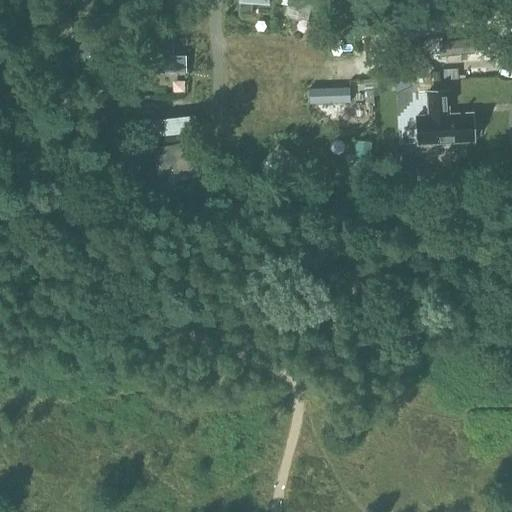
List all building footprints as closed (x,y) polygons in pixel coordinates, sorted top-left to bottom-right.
[(71,0),(72,2),(74,5),(75,7),(78,9),(80,10),(83,10),(86,10),(89,10),(92,9),(94,7),(96,5),(97,2),(98,0),(71,0)] [(121,0),(121,4),(164,9),(164,0),(121,0)] [(333,0),(330,31),(345,33),(348,0),(333,0)] [(116,22),(115,12),(97,15),(99,25),(116,22)] [(487,38),(477,38),(477,51),(487,51),(487,38)] [(91,40),(87,41),(83,43),(79,46),(77,51),(77,55),(77,60),(79,64),(83,67),(87,69),(91,70),(96,69),(100,67),(103,64),(106,60),(106,55),(105,51),(103,46),(100,43),(96,41),(91,40)] [(157,72),(185,71),(185,56),(172,56),(172,42),(144,43),(144,58),(156,57),(157,72)] [(126,51),(127,60),(136,59),(136,50),(126,51)] [(443,80),(458,80),(458,69),(443,70),(443,80)] [(350,87),(309,89),(309,104),(351,102),(350,87)] [(481,132),(480,123),(476,119),(473,120),(472,114),(448,115),(447,91),(427,93),(428,117),(416,117),(418,145),(474,142),(474,137),(477,136),(481,132)] [(140,171),(134,141),(119,143),(125,174),(140,171)] [(356,141),(352,175),(366,176),(371,142),(356,141)] [(156,148),(160,177),(199,172),(196,143),(156,148)] [(270,153),(259,166),(294,196),(305,183),(270,153)] [(138,173),(129,174),(131,184),(140,183),(138,173)] [(161,203),(176,201),(174,180),(159,182),(161,203)] [(193,183),(182,184),(184,195),(195,194),(193,183)]
